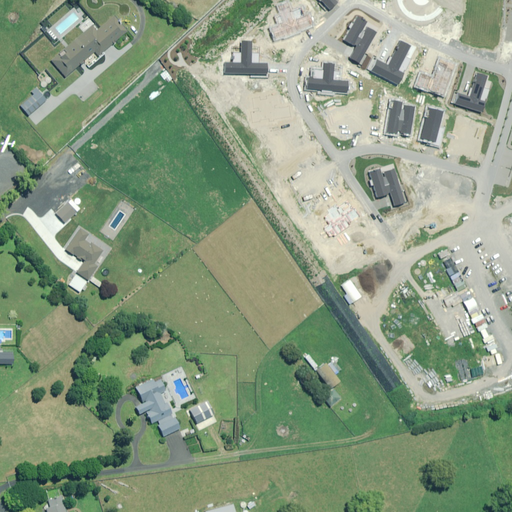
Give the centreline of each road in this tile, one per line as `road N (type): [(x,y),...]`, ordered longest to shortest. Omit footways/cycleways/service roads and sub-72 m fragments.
road 1 (residential): [(509,346),(485,354),(439,325),(338,160)]
road 2 (residential): [(338,160),(300,104),(292,73),(308,44),(354,0)]
road 3 (residential): [(355,0),(418,37),(511,73)]
road 4 (residential): [(338,160),(374,148),(483,176)]
